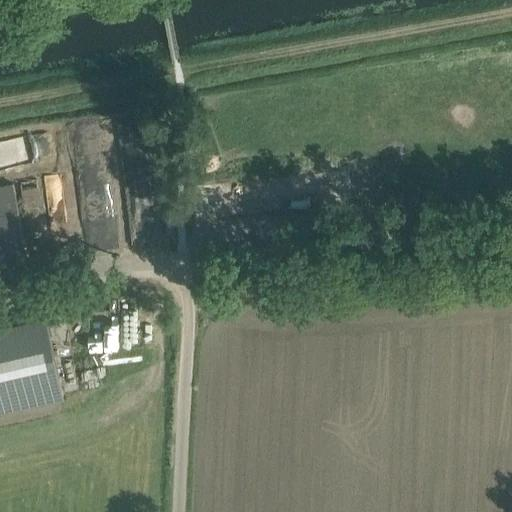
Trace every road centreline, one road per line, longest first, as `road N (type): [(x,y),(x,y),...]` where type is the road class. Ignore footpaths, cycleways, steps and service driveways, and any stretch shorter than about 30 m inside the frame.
road 1 (track): [(179,76),(511,16)]
road 2 (unclassified): [(187,292),(178,511)]
road 3 (track): [(179,76),(0,106)]
